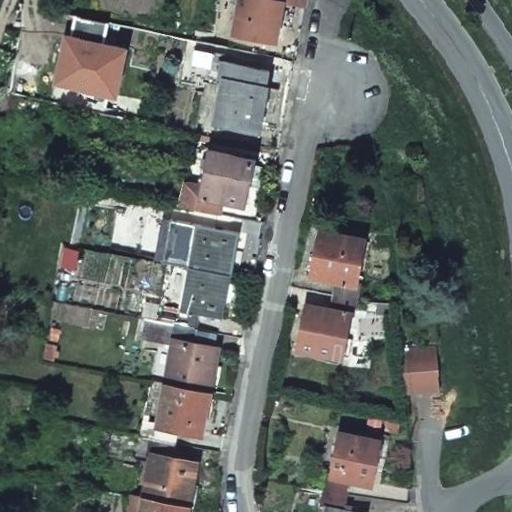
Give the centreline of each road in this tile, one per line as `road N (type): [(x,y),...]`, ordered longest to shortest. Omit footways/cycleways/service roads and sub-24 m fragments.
road 1 (residential): [(314,84),(232,484),(238,511)]
road 2 (tertiary): [(511,165),(487,97),(422,0)]
